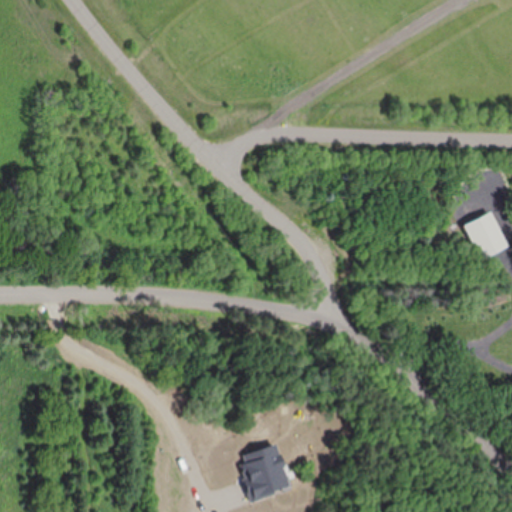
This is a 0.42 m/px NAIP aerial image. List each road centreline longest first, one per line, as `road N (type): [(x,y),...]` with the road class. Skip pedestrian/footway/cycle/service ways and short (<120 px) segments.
road 1 (residential): [(0,287),(188,294),(331,322),(511,465)]
road 2 (residential): [(331,322),(328,282),(307,249),(201,151),(78,0)]
road 3 (residential): [(218,167),(246,147),(278,140),(511,140)]
